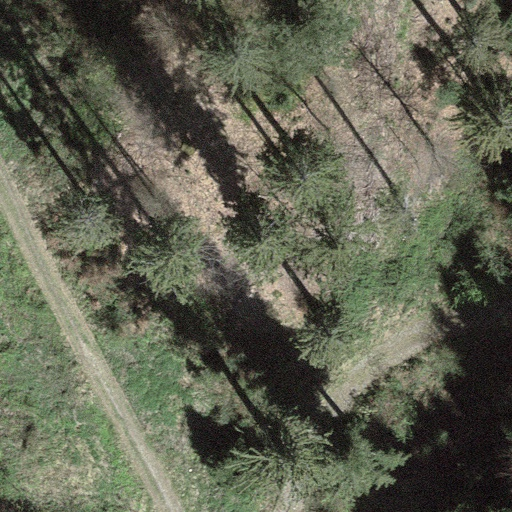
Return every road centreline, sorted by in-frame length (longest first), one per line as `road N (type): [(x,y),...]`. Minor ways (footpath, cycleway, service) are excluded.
road 1 (track): [(0,184),(167,511)]
road 2 (track): [(511,309),(399,348),(372,375),(303,511)]
